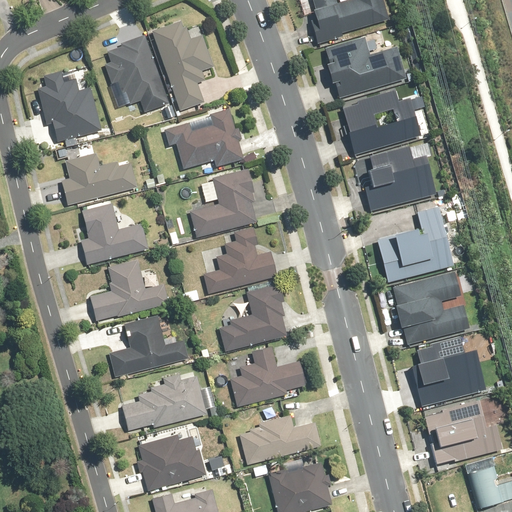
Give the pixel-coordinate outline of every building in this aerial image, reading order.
[(333,0),(311,0),(315,11),(310,13),(316,30),(311,31),(315,47),(342,39),(340,35),(389,20),(382,0),(345,0),(335,3),(333,0)] [(181,22),(150,33),(179,112),(202,104),(194,85),(203,82),(201,73),(213,69),(201,36),(188,40),(181,22)] [(390,29),(323,50),(328,65),(323,67),(329,87),(332,86),(337,102),(407,80),(396,47),(390,29)] [(110,63),(102,65),(110,85),(116,83),(121,95),(125,94),(129,105),(139,101),(143,113),(170,103),(144,36),(121,45),(122,48),(107,53),(110,63)] [(77,145),(75,138),(100,132),(89,89),(79,92),(76,81),(63,84),(60,72),(42,77),(44,86),(36,88),(46,126),(51,124),(55,143),(64,141),(66,147),(77,145)] [(411,86),(341,103),(354,154),(417,138),(408,100),(414,99),(411,86)] [(228,112),(162,129),(167,149),(174,148),(180,171),(212,163),(213,169),(240,162),(235,142),(241,141),(238,128),(233,130),(228,112)] [(368,164),(356,168),(369,215),(435,197),(424,158),(429,156),(425,142),(366,158),(368,164)] [(67,180),(59,181),(65,206),(135,189),(129,165),(117,168),(117,164),(100,168),(96,153),(63,161),(67,180)] [(217,206),(189,212),(195,238),(255,224),(250,204),(253,203),(246,171),(211,179),(217,206)] [(154,179),(143,182),(145,192),(156,189),(154,179)] [(87,239),(79,241),(86,266),(147,250),(139,222),(118,228),(112,203),(80,212),(87,239)] [(414,229),(374,240),(387,284),(452,266),(436,207),(415,213),(420,232),(415,234),(414,229)] [(219,270),(202,275),(207,294),(272,276),(266,252),(256,255),(254,246),(257,245),(252,227),(231,232),(233,240),(223,243),(226,253),(215,256),(219,270)] [(138,260),(107,268),(110,283),(108,284),(110,291),(87,297),(94,324),(167,305),(162,285),(145,289),(138,260)] [(455,273),(392,288),(396,305),(391,306),(396,329),(402,327),(407,345),(469,330),(462,305),(443,310),(441,301),(460,296),(455,273)] [(230,323),(218,327),(226,353),(285,335),(280,318),(283,317),(279,303),(283,302),(277,283),(246,292),(252,314),(229,321),(230,323)] [(196,291),(177,296),(179,306),(198,301),(196,291)] [(157,317),(122,325),(128,348),(108,353),(114,377),(186,360),(181,340),(164,344),(157,317)] [(458,337),(414,349),(418,363),(409,366),(420,407),(484,391),(474,349),(462,352),(458,337)] [(240,376),(229,378),(237,408),(284,395),(283,392),(308,385),(302,360),(276,367),(271,345),(251,351),(255,363),(238,367),(240,376)] [(138,398),(119,405),(127,431),(150,424),(152,429),(205,413),(200,395),(202,394),(196,374),(179,380),(177,374),(162,379),(163,383),(150,387),(151,391),(137,395),(138,398)] [(480,400),(420,414),(432,467),(449,463),(449,467),(503,455),(496,424),(486,426),(480,400)] [(216,406),(207,409),(211,422),(219,420),(216,406)] [(261,423),(248,426),(249,432),(238,435),(246,466),(320,446),(313,422),(293,428),(289,415),(272,420),(271,414),(260,417),(261,423)] [(141,460),(135,462),(144,493),(204,476),(193,437),(179,441),(177,435),(137,446),(141,460)] [(281,469),(266,473),(275,511),(306,511),(328,506),(323,487),(331,485),(328,474),(324,476),(320,463),(308,466),(305,454),(279,461),(281,469)] [(494,466),(466,475),(477,510),(511,498),(511,483),(511,481),(493,487),(490,480),(498,477),(494,466)] [(172,493),(151,500),(153,511),(217,511),(211,489),(194,493),(195,497),(174,503),(172,493)] [(252,499),(251,500),(252,501),(252,502),(252,504),(253,505),(254,506),(255,507),(256,507),(257,508),(258,508),(260,508),(261,508),(262,507),(263,507),(264,506),(265,505),(266,504),(266,502),(266,501),(266,500),(266,499),(266,497),(265,496),(264,495),(263,494),(262,494),(261,493),(259,493),(258,493),(257,493),(256,494),(255,494),(253,495),(253,496),(252,497),(252,499)]
